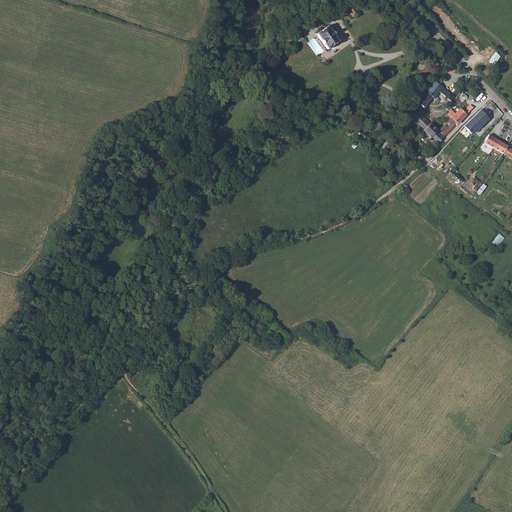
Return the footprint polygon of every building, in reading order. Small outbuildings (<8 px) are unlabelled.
[(343,12),(349,21),(359,13),(354,7),(348,11),(346,9),(343,12)] [(328,27),(314,36),(325,52),(339,42),(328,27)] [(413,100),(421,107),(423,109),(432,98),(436,102),(442,95),(450,102),(453,97),(433,81),(425,92),(421,89),(413,100)] [(472,82),(462,93),(475,106),(485,95),(472,82)] [(413,109),(406,116),(410,119),(416,112),(413,109)] [(449,110),(446,114),(456,124),(457,125),(466,116),(464,113),(463,115),(459,111),(454,115),(449,110)] [(487,118),(480,111),(469,121),(476,129),(487,118)] [(416,112),(410,119),(436,145),(452,128),(450,125),(447,128),(444,126),(440,131),(441,132),(439,134),(416,112)] [(446,114),(443,118),(443,119),(450,125),(452,128),(456,124),(446,114)] [(469,121),(463,127),(470,134),(476,129),(469,121)] [(483,143),(502,154),(503,153),(506,147),(507,146),(488,135),(483,143)] [(511,151),(506,147),(503,153),(510,159),(511,159),(511,151)]
